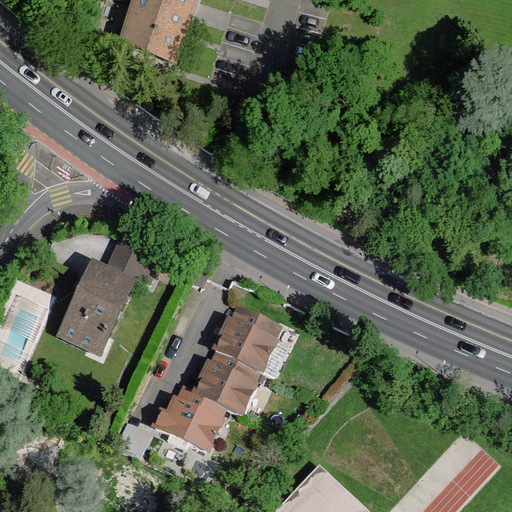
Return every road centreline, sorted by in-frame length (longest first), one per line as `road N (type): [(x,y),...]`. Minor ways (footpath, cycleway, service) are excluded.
road 1 (primary): [(159,176),(318,267),(511,356)]
road 2 (primary): [(12,70),(159,176)]
